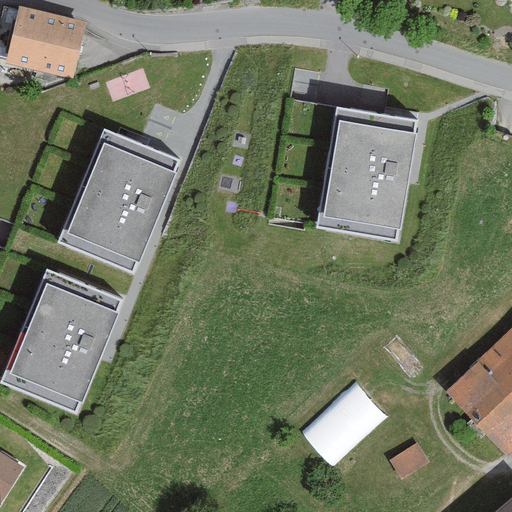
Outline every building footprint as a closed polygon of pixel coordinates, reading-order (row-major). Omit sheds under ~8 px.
[(86,24),(18,8),(5,64),(73,79),(86,24)] [(406,109),(327,93),(310,213),(391,229),(406,109)] [(321,128),(324,103),(293,99),(290,125),(321,128)] [(175,149),(97,119),(54,230),(128,261),(175,149)] [(118,289),(39,259),(0,350),(0,372),(71,404),(118,289)] [(511,323),(443,387),(505,453),(511,446),(511,323)] [(356,380),(301,431),(334,466),(388,415),(356,380)] [(399,474),(429,461),(421,440),(390,453),(399,474)] [(0,501),(24,463),(0,448),(0,501)] [(511,511),(511,496),(493,511),(511,511)]
